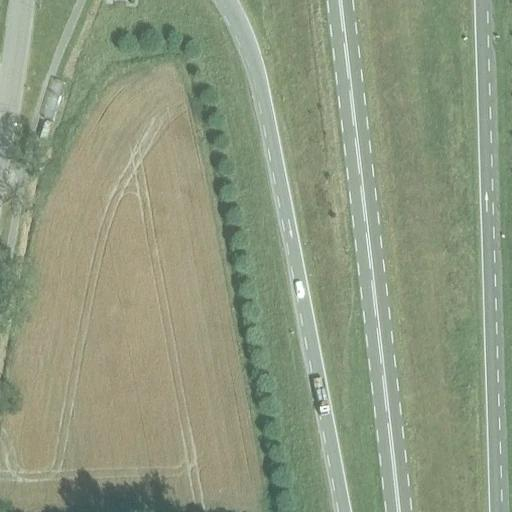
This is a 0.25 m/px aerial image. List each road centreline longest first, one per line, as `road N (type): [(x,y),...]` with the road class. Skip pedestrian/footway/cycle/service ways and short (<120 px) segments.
road 1 (secondary): [(225,0),(244,39),(281,188),(343,511)]
road 2 (tertiary): [(339,0),(397,511)]
road 3 (secondary): [(502,511),(484,0)]
road 4 (tertiary): [(0,142),(22,0)]
